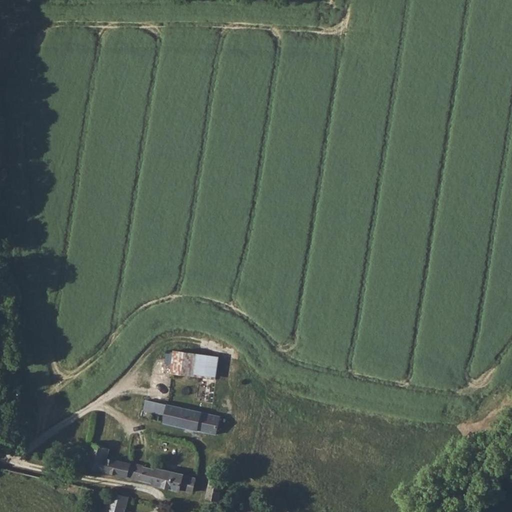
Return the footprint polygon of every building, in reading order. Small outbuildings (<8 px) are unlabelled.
[(218,357),(174,350),(167,405),(146,400),(143,411),(165,415),(163,425),(218,436),(221,416),(205,413),(206,404),(213,404),(218,357)] [(253,412),(245,410),(239,435),(247,437),(253,412)] [(155,469),(109,458),(110,449),(90,444),(85,467),(193,494),(197,478),(184,475),(184,474),(156,467),(155,469)] [(224,482),(210,478),(206,499),(219,502),(224,482)] [(245,493),(237,492),(236,500),(244,503),(245,493)] [(124,511),(129,497),(110,493),(104,511),(124,511)]
